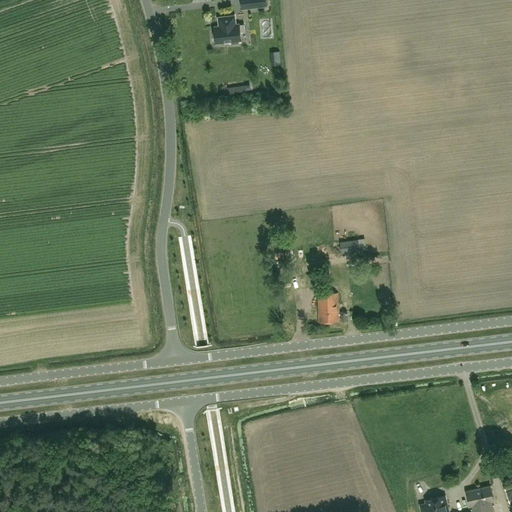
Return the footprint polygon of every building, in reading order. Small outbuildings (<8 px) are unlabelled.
[(241,0),(242,8),(266,5),(265,0),(241,0)] [(235,15),(218,17),(219,26),(214,27),(215,33),(213,33),(214,41),(216,41),(216,43),(231,41),(231,44),(239,43),(239,40),(241,40),(240,31),(245,31),(244,24),(239,24),(236,24),(235,15)] [(303,229),(291,230),(296,270),(308,269),(303,229)] [(358,240),(340,242),(342,254),(359,251),(358,240)] [(318,293),(318,322),(338,322),(338,292),(318,293)] [(511,488),(511,478),(502,482),(505,491),(511,488)] [(466,490),(470,506),(472,505),(473,511),(493,511),(491,501),(494,500),(490,485),(466,490)] [(448,511),(445,495),(426,499),(427,503),(421,504),(422,511),(448,511)]
